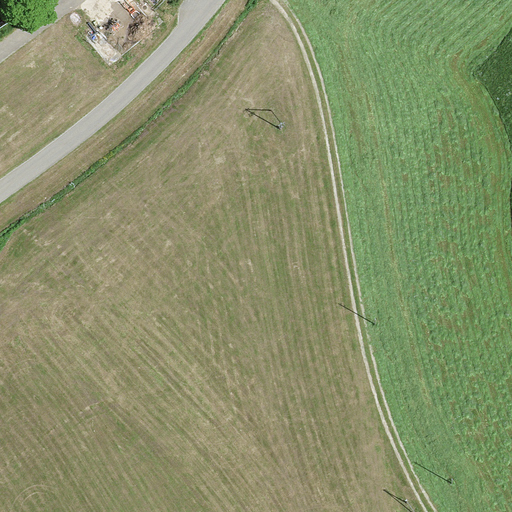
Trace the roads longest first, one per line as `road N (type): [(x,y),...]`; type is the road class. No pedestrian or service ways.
road 1 (track): [(282,0),(334,142),(364,333),(399,443),(433,511)]
road 2 (unclassified): [(208,0),(108,109),(0,192)]
